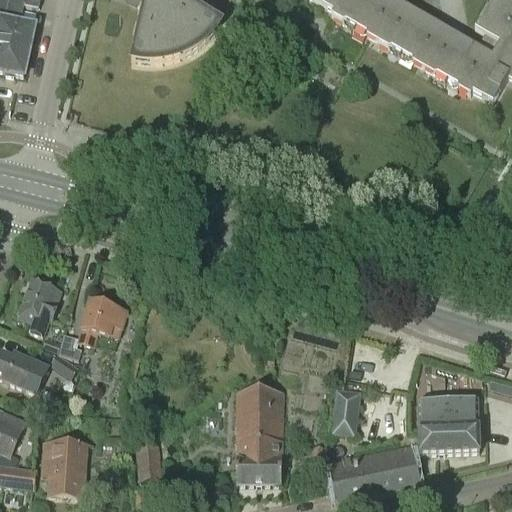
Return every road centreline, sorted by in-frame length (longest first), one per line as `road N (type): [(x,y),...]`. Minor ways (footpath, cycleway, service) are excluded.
road 1 (primary): [(459,312),(132,215)]
road 2 (residential): [(27,176),(70,0)]
road 3 (tertiary): [(511,481),(364,511)]
